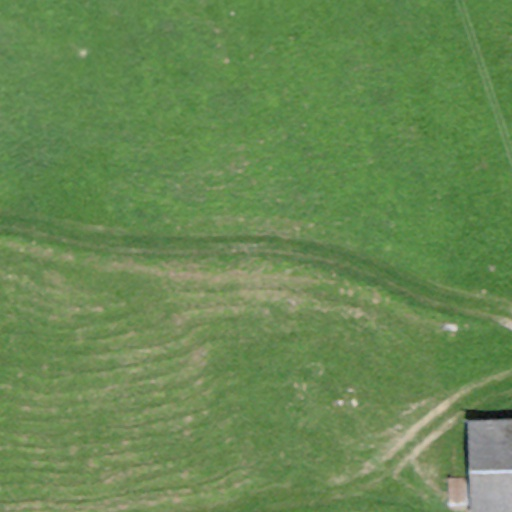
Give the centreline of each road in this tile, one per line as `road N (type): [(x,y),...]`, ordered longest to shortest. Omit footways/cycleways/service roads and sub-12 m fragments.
road 1 (track): [(0,220),(97,240),(341,254),(511,322)]
road 2 (track): [(226,511),(346,492),(447,414),(511,382)]
